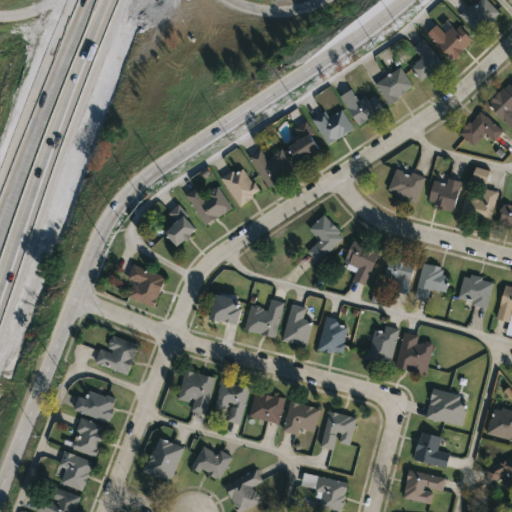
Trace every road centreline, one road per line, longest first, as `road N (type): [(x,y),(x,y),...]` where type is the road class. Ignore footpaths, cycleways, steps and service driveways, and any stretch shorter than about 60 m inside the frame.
road 1 (secondary): [(0,487),(117,206),(153,172),(398,0)]
road 2 (residential): [(101,511),(203,272),(443,112),(511,48)]
road 3 (residential): [(72,304),(345,384)]
road 4 (motorway): [(0,306),(90,50)]
road 5 (motorway): [(78,0),(0,199)]
road 6 (tertiary): [(511,260),(397,232),(355,204),(338,181)]
road 7 (residential): [(345,384),(389,397),(395,409),(372,511)]
